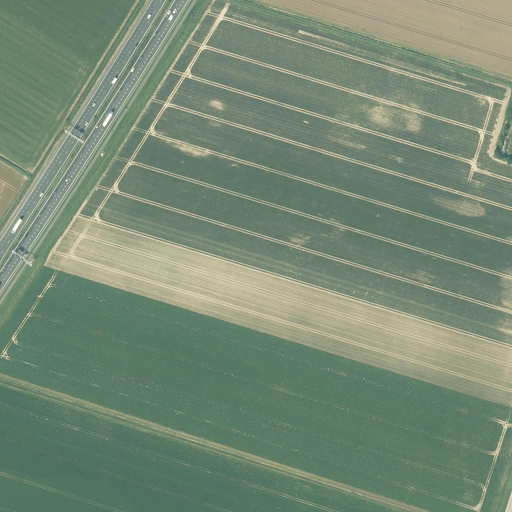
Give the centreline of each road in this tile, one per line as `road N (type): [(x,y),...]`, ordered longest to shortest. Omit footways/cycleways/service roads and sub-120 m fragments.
road 1 (motorway): [(0,278),(178,0)]
road 2 (motorway): [(161,0),(0,255)]
